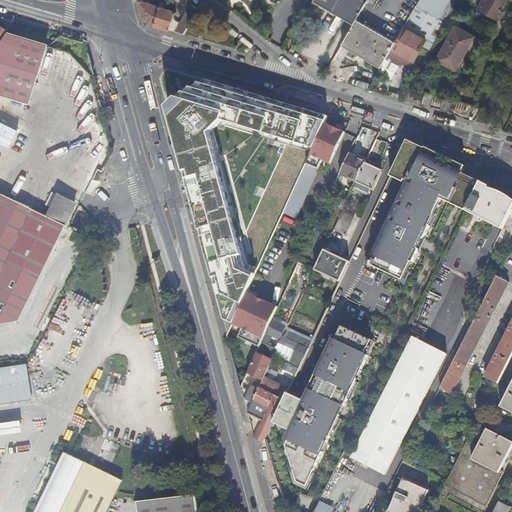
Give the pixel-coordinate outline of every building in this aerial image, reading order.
[(165,29),(184,35),(199,11),(191,5),(177,28),(172,25),(176,11),(161,7),(161,4),(159,4),(158,6),(137,0),(142,16),(148,24),(165,29)] [(314,0),(355,22),(356,20),(367,0),(314,0)] [(420,0),(416,7),(438,19),(448,0),(420,0)] [(506,0),(479,0),(476,5),(496,20),(502,11),(500,9),(506,0)] [(355,22),(341,46),(380,69),(387,56),(392,49),(395,43),(356,20),(355,22)] [(474,38),(456,27),(437,61),(456,71),(474,38)] [(394,50),(413,61),(426,40),(406,29),(394,50)] [(28,41),(3,34),(0,38),(0,98),(26,106),(39,64),(25,57),(31,46),(28,41)] [(44,46),(28,41),(31,46),(25,57),(39,64),(44,46)] [(331,64),(339,68),(347,51),(339,47),(331,64)] [(392,49),(387,56),(407,67),(411,66),(413,61),(394,50),(392,49)] [(353,68),(349,82),(365,86),(368,73),(353,68)] [(325,123),(328,117),(200,78),(167,108),(227,335),(228,334),(233,323),(247,294),(255,275),(246,271),(209,133),(222,121),(313,148),(325,123)] [(313,148),(284,212),(298,218),(324,160),(331,163),(345,132),(325,123),(313,148)] [(402,196),(371,261),(385,268),(383,272),(397,278),(399,274),(403,276),(409,263),(411,264),(418,249),(416,248),(421,238),(423,239),(429,226),(427,225),(440,199),(455,207),(466,212),(480,182),(469,177),(462,173),(465,166),(450,159),(449,161),(440,156),(441,154),(425,146),(425,148),(406,141),(389,176),(407,184),(405,189),(407,190),(403,196),(402,196)] [(365,162),(366,161),(350,154),(340,175),(356,182),(358,177),(365,162)] [(375,167),(365,162),(358,177),(356,182),(373,190),(381,172),(374,169),(375,167)] [(502,230),(509,215),(511,209),(511,198),(508,196),(503,193),(497,190),(489,188),(489,187),(489,186),(480,182),(466,212),(502,230)] [(0,323),(16,321),(70,211),(51,202),(44,216),(0,195),(0,323)] [(355,215),(343,209),(334,229),(345,234),(355,215)] [(340,281),(349,261),(324,249),(317,265),(315,270),(340,281)] [(449,371),(440,389),(452,395),(465,370),(490,321),(509,283),(497,276),(482,306),(469,331),(449,371)] [(247,294),(233,323),(244,328),(240,336),(260,346),(278,308),(247,294)] [(511,325),(486,377),(497,383),(511,354),(511,325)] [(294,482),(305,487),(320,452),(319,451),(323,442),(325,443),(338,415),(336,414),(340,405),(342,406),(354,378),(353,378),(357,368),(360,369),(366,355),(363,354),(369,340),(357,334),(356,338),(347,334),(328,335),(313,369),(319,371),(305,403),(286,394),(283,400),(273,422),(292,431),(286,445),(294,482)] [(441,351),(414,338),(412,337),(351,459),(352,459),(366,466),(379,473),(384,476),(446,354),(441,351)] [(259,348),(248,373),(263,380),(276,354),(269,351),(268,352),(259,348)] [(0,369),(0,405),(30,402),(24,366),(0,369)] [(260,388),(283,400),(286,394),(287,392),(263,380),(260,388)] [(511,383),(502,404),(511,408),(511,383)] [(263,420),(255,437),(255,438),(263,442),(273,422),(283,400),(260,388),(259,389),(251,385),(245,399),(253,402),(255,411),(258,412),(256,416),(263,420)] [(490,397),(487,403),(494,406),(496,401),(490,397)] [(255,411),(253,402),(248,412),(256,416),(258,412),(255,411)] [(447,482),(445,487),(486,508),(504,473),(501,471),(511,450),(511,443),(488,431),(479,449),(467,443),(447,482)] [(37,511),(106,511),(121,481),(66,454),(37,511)] [(135,511),(195,511),(194,495),(134,502),(135,511)] [(498,501),(492,511),(506,511),(509,507),(498,501)]
